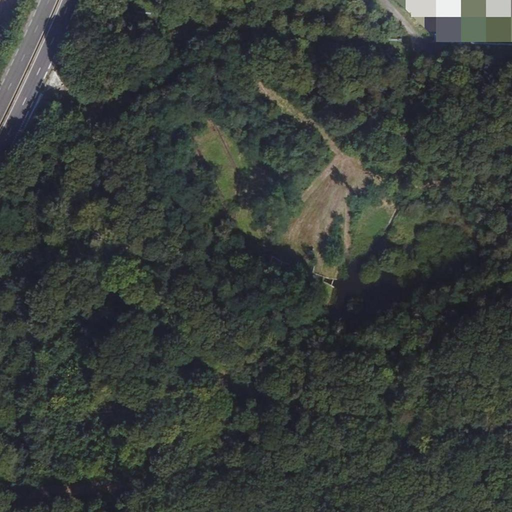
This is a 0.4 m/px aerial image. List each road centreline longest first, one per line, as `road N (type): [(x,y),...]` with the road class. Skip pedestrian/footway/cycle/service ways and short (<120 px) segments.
road 1 (track): [(0,495),(147,483),(248,504),(511,420)]
road 2 (track): [(511,41),(194,25)]
road 3 (secondary): [(0,146),(69,0)]
